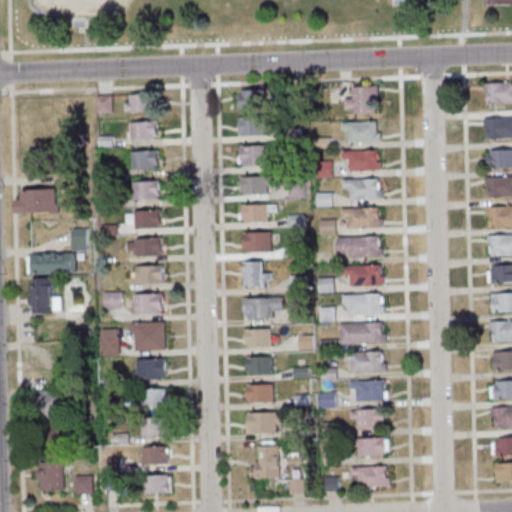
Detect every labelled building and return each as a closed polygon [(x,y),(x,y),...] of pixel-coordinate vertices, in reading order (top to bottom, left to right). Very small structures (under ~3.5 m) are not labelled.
[(485,83),(511,81),(511,102),(486,104),(485,83)] [(352,98),(344,98),(344,109),(353,108),(353,113),(375,112),(375,97),(378,96),(377,86),(352,87),(352,98)] [(240,93),(240,90),(263,89),(264,106),(242,107),(242,108),(238,108),(238,93),(240,93)] [(129,112),(129,111),(124,111),(123,103),(129,102),(128,94),(154,93),(155,111),(129,112)] [(111,95),(112,113),(96,113),(96,95),(111,95)] [(238,117),(265,116),(265,135),(242,136),(242,132),(238,132),(238,117)] [(483,118),(511,117),(511,137),(487,139),(486,127),(483,127),(483,118)] [(129,122),(156,120),(156,136),(153,136),(153,139),(129,140),(129,122)] [(340,122),(341,131),(347,130),(347,143),(381,142),(380,133),(376,133),(376,121),(340,122)] [(285,128),(285,138),(300,138),(300,127),(285,128)] [(112,135),(112,146),(98,147),(97,136),(112,135)] [(330,137),(330,148),(314,149),(314,138),(330,137)] [(268,145),(268,146),(277,145),(277,155),(269,155),(269,165),(243,166),(243,163),(241,163),(240,156),(239,155),(239,150),(240,148),(240,146),(268,145)] [(489,150),(511,149),(511,167),(487,168),(486,154),(489,154),(489,150)] [(130,151),(157,150),(157,165),(155,165),(155,168),(130,170),(130,151)] [(341,151),(376,150),(377,161),(381,161),(381,170),(348,171),(348,159),(341,159),(341,151)] [(331,160),(332,177),(315,178),(314,161),(331,160)] [(113,165),(113,175),(99,176),(99,165),(113,165)] [(240,177),(274,176),(274,185),(267,185),(267,194),(243,195),(243,191),(241,191),(240,177)] [(511,176),(484,177),(484,186),(488,186),(488,197),(511,196),(511,176)] [(342,179),(342,188),(349,188),(349,200),(382,198),(382,189),(377,189),(377,178),(342,179)] [(131,182),(158,180),(159,196),(157,196),(157,199),(132,200),(131,182)] [(288,181),(288,198),(305,197),(304,181),(288,181)] [(14,199),(15,213),(49,211),(49,214),(59,213),(58,204),(56,204),(55,188),(20,190),(21,199),(14,199)] [(331,192),(332,206),(316,206),(316,192),(331,192)] [(113,206),(113,195),(98,196),(98,207),(113,206)] [(241,205),(267,204),(277,204),(277,212),(268,213),(268,222),(245,222),(244,219),(241,219),(241,205)] [(485,207),(511,206),(511,226),(488,227),(488,216),(485,216),(485,207)] [(340,208),(340,217),(347,217),(348,228),(382,227),(382,219),(378,219),(378,207),(340,208)] [(133,211),(134,229),(158,228),(158,225),(161,225),(160,209),(133,211)] [(287,215),(287,226),(304,225),(304,215),(287,215)] [(335,219),(335,235),(320,235),(319,220),(335,219)] [(99,225),(116,224),(117,235),(100,235),(99,225)] [(72,230),(72,250),(87,250),(87,229),(72,230)] [(242,232),(271,231),(272,252),(250,253),(246,253),(245,250),(242,250),(242,232)] [(486,235),(511,234),(511,255),(491,256),(490,244),(487,244),(486,235)] [(336,237),(378,235),(379,248),(382,248),(383,256),(348,257),(348,254),(337,254),(336,237)] [(134,242),(134,239),(161,237),(162,252),(158,253),(159,255),(135,257),(134,252),(126,252),(126,242),(134,242)] [(288,257),(305,256),(304,246),(288,246),(288,257)] [(30,254),(43,254),(43,253),(55,252),(55,253),(75,253),(76,273),(30,274),(30,254)] [(243,261),(262,261),(262,273),(271,272),(271,280),(265,280),(265,286),(262,286),(262,287),(243,288),(243,271),(243,261)] [(135,266),(162,265),(163,283),(135,285),(135,266)] [(342,266),(342,275),(349,275),(349,286),(384,285),(384,276),(380,276),(380,265),(342,266)] [(493,266),(511,265),(511,282),(498,282),(498,283),(491,283),(491,275),(490,275),(490,270),(493,270),(493,266)] [(289,275),(290,292),(308,291),(307,275),(289,275)] [(318,278),(318,293),(334,292),(333,277),(318,278)] [(31,279),(52,278),(52,297),(61,296),(62,310),(53,310),(53,313),(32,313),(31,279)] [(103,292),(120,292),(120,308),(103,308),(103,292)] [(490,293),(511,292),(511,311),(498,312),(498,313),(491,313),(490,293)] [(133,294),(162,293),(163,311),(160,311),(160,313),(134,314),(133,294)] [(342,294),(342,303),(349,303),(349,315),(384,314),(384,305),(381,305),(380,293),(342,294)] [(243,298),(283,297),(283,310),(273,310),(273,317),(247,318),(247,316),(244,316),(243,298)] [(289,306),(290,323),(307,323),(307,306),(289,306)] [(334,306),(335,321),(319,322),(319,307),(334,306)] [(130,322),(164,321),(165,350),(135,351),(134,334),(130,334),(130,322)] [(488,322),(511,321),(511,341),(492,342),(492,330),(488,330),(488,322)] [(339,323),(340,344),(385,343),(385,333),(382,334),(381,322),(339,323)] [(116,328),(116,336),(119,336),(119,354),(102,355),(101,329),(116,328)] [(247,328),(247,343),(250,343),(250,346),(274,345),(273,328),(247,328)] [(298,335),(298,350),(313,350),(312,335),(298,335)] [(336,339),(336,350),(319,350),(319,340),(336,339)] [(20,349),(43,348),(43,366),(21,367),(20,349)] [(344,353),(381,351),(382,363),(386,363),(386,371),(351,372),(351,360),(344,360),(344,353)] [(492,352),(511,351),(511,370),(493,370),(492,352)] [(272,356),(272,374),(248,375),(248,372),(246,372),(245,357),(272,356)] [(135,359),(166,358),(166,375),(162,376),(162,379),(136,380),(135,359)] [(293,368),(293,378),(308,377),(307,367),(293,368)] [(336,368),(336,379),(320,379),(320,368),(336,368)] [(103,377),(103,387),(117,386),(117,376),(103,377)] [(348,381),(384,380),(384,391),(387,391),(388,400),(356,401),(356,388),(349,388),(348,381)] [(496,381),(511,380),(511,398),(498,399),(493,399),(493,385),(496,384),(496,381)] [(246,384),(273,383),(274,402),(250,403),(249,399),(246,400),(246,384)] [(39,395),(35,395),(36,425),(60,424),(59,393),(53,394),(53,389),(39,390),(39,395)] [(165,389),(165,395),(166,395),(166,406),(141,407),(140,390),(165,389)] [(335,392),(336,407),(319,408),(318,393),(335,392)] [(294,395),(294,405),(309,405),(309,395),(294,395)] [(490,407),(511,406),(511,426),(502,427),(502,428),(495,428),(494,416),(490,416),(490,407)] [(349,411),(356,411),(356,409),(383,409),(384,427),(357,428),(357,419),(349,419),(349,411)] [(247,412),(275,411),(275,415),(282,414),(282,424),(276,424),(276,432),(254,432),(254,433),(251,433),(251,430),(248,430),(247,423),(246,421),(246,416),(247,415),(247,412)] [(141,418),(166,417),(167,435),(141,436),(141,418)] [(322,436),(322,422),(337,422),(337,435),(322,436)] [(37,429),(59,428),(61,457),(38,458),(37,429)] [(301,429),(301,437),(310,436),(310,429),(301,429)] [(356,438),(384,437),(384,439),(388,439),(388,451),(385,451),(385,453),(382,453),(383,455),(357,456),(357,447),(351,447),(351,440),(356,440),(356,438)] [(496,438),(511,437),(511,455),(495,456),(495,448),(494,448),(494,440),(496,440),(496,438)] [(257,446),(277,445),(278,477),(249,478),(249,467),(255,467),(254,462),(258,462),(257,446)] [(141,447),(166,446),(166,455),(168,455),(168,464),(142,465),(141,447)] [(339,450),(339,465),(323,465),(323,450),(339,450)] [(120,457),(120,472),(106,472),(106,457),(120,457)] [(38,462),(62,461),(64,490),(40,491),(39,477),(35,477),(35,471),(38,471),(38,462)] [(495,463),(496,475),(495,475),(495,482),(502,482),(511,481),(511,462),(502,463),(502,462),(500,462),(500,463),(495,463)] [(350,467),(356,467),(385,466),(385,478),(389,478),(389,486),(357,486),(357,475),(350,475),(350,467)] [(74,476),(75,494),(92,493),(91,475),(74,476)] [(105,476),(105,491),(121,491),(121,475),(105,476)] [(142,476),(143,493),(169,493),(169,482),(167,482),(167,475),(142,476)] [(338,477),(338,491),(325,491),(324,477),(338,477)] [(288,479),(289,494),(304,494),(303,479),(288,479)]
